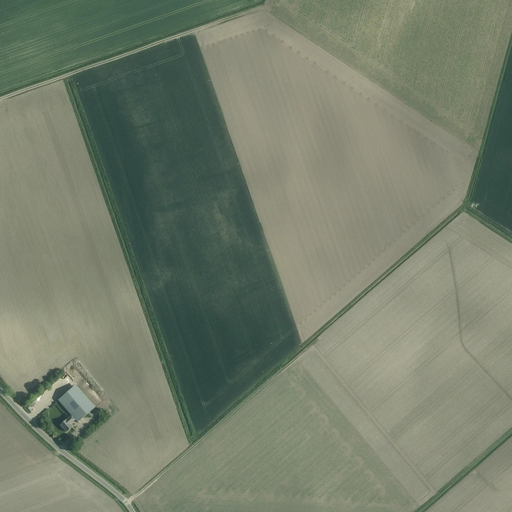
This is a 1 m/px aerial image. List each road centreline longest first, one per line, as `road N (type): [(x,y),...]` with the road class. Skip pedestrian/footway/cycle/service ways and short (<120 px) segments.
road 1 (unknown): [(126,502),(322,333)]
road 2 (unclassified): [(132,511),(0,390)]
